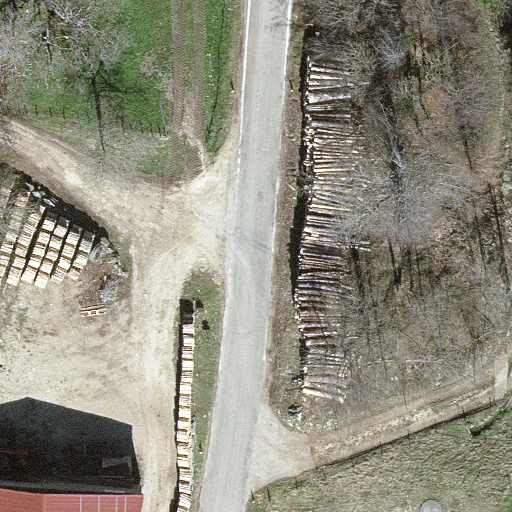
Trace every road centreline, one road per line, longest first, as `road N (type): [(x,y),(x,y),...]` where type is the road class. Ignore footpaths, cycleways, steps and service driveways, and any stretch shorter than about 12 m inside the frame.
road 1 (tertiary): [(227,511),(284,0)]
road 2 (track): [(236,474),(511,113)]
road 3 (track): [(0,129),(25,136),(140,207),(261,223)]
